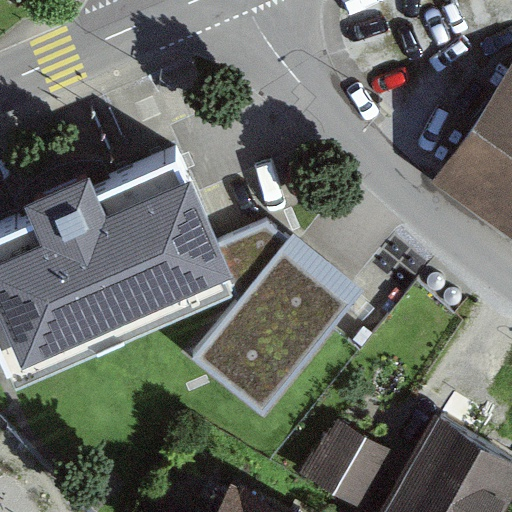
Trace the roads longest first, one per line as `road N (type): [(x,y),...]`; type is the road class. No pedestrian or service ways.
road 1 (residential): [(511,265),(404,186),(296,80),(247,0)]
road 2 (tertiary): [(0,85),(164,17)]
